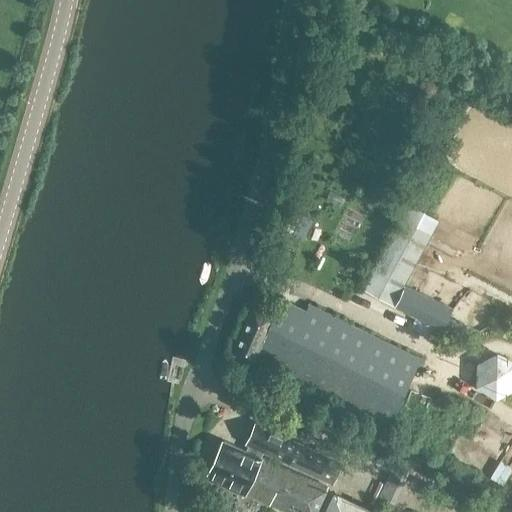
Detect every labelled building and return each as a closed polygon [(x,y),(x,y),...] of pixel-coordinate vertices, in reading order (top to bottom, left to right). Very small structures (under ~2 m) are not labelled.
[(407,203),(399,218),(361,289),(394,306),(393,307),(442,331),(448,320),(452,308),(406,286),(440,221),(407,203)] [(294,209),(286,231),(305,238),(313,216),(294,209)] [(305,310),(284,300),(276,317),(252,308),(231,356),(251,364),(253,360),(388,426),(421,357),(308,303),(305,310)] [(511,359),(499,353),(479,365),(477,390),(501,401),(511,390),(511,359)] [(248,445),(247,446),(332,484),(342,462),(256,423),(246,444),(248,445)] [(262,457),(246,450),(245,451),(222,441),(205,478),(245,495),(245,494),(285,511),(315,511),(327,486),(262,457)] [(395,460),(379,492),(395,501),(411,468),(395,460)] [(334,492),(325,511),(371,511),(372,511),(334,492)]
